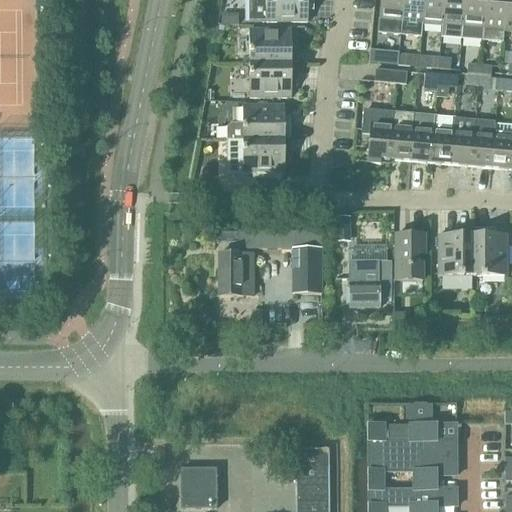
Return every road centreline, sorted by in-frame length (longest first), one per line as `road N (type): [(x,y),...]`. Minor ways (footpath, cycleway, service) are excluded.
road 1 (unclassified): [(90,358),(511,364)]
road 2 (residential): [(344,0),(342,31),(328,53),(320,203),(511,202)]
road 3 (tertiary): [(90,358),(106,342),(118,307),(127,166),(160,0)]
road 4 (unclassified): [(117,511),(114,396),(90,358)]
